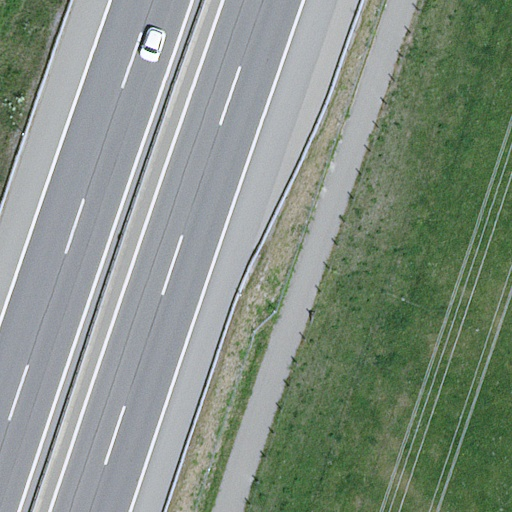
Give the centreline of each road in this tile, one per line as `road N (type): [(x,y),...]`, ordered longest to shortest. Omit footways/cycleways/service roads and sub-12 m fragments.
road 1 (track): [(407,0),(225,511)]
road 2 (motorway): [(88,511),(261,0)]
road 3 (motorway): [(151,0),(0,449)]
